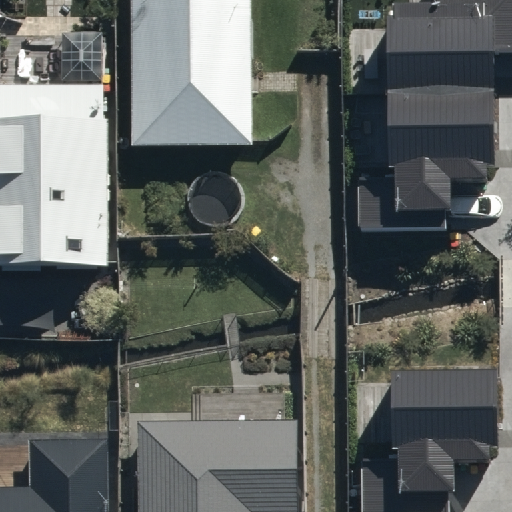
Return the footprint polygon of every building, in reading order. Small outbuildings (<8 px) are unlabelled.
[(253,0),(130,0),(132,136),(256,134),(253,0)] [(511,0),(435,0),(436,3),(385,4),(386,168),(355,168),(355,232),(451,231),(450,178),(492,178),(491,51),(511,50),(511,0)] [(109,77),(0,76),(0,252),(28,252),(27,262),(72,262),(72,253),(108,253),(109,77)] [(495,369),(389,370),(391,461),(361,462),(361,511),(456,511),(456,459),(496,459),(495,369)] [(296,511),(296,419),(135,421),(136,511),(296,511)] [(30,487),(0,487),(0,511),(109,511),(109,437),(29,438),(30,487)]
